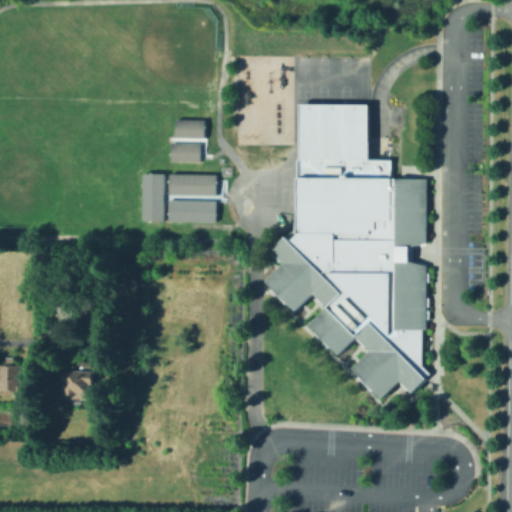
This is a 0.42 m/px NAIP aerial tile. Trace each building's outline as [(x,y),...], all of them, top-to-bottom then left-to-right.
[(297,157),(297,103),(366,103),(366,158),(297,157)] [(174,135),(174,117),(204,118),(203,135),(174,135)] [(170,158),(170,140),(199,141),(198,159),(170,158)] [(420,363),(428,372),(425,374),(409,391),(406,388),(399,381),(396,379),(379,396),(372,389),(357,374),(350,366),(356,361),(367,349),(363,345),(356,337),(354,335),(336,353),(329,345),(315,330),(306,322),(324,305),(322,303),(315,296),(310,291),(299,303),(293,308),(286,301),(271,286),(264,279),(274,269),(282,261),(280,259),(272,252),(270,249),(284,235),(289,240),(295,232),(296,157),(297,157),(366,158),(389,158),(389,168),(389,176),(391,176),(408,177),(424,177),(424,241),(411,244),(407,245),(407,252),(407,259),(411,260),(424,264),(424,271),(424,281),(424,294),(424,295),(424,305),(424,308),(424,317),(424,319),(424,328),(420,328),(420,363)] [(140,219),(141,171),(162,171),(162,196),(161,219),(140,219)] [(167,193),(167,171),(214,172),(214,194),(167,193)] [(166,220),(167,198),(214,199),(213,220),(166,220)] [(280,259),(279,260),(271,253),(272,252),(280,259)] [(124,276),(123,288),(112,288),(112,276),(124,276)] [(271,286),(270,288),(276,294),(285,302),(286,301),(271,286)] [(315,296),(314,297),(317,299),(322,304),(322,303),(315,296)] [(315,330),(313,331),(327,346),(329,345),(315,330)] [(363,345),(362,345),(359,342),(355,338),(356,337),(363,345)] [(13,389),(0,389),(0,364),(6,364),(6,356),(13,356),(13,364),(19,364),(19,389),(18,389),(18,394),(12,394),(13,389)] [(102,393),(64,393),(64,376),(70,376),(70,361),(103,361),(102,393)] [(357,374),(356,375),(370,390),(372,389),(357,374)] [(399,381),(398,382),(401,385),(405,389),(406,388),(399,381)]
